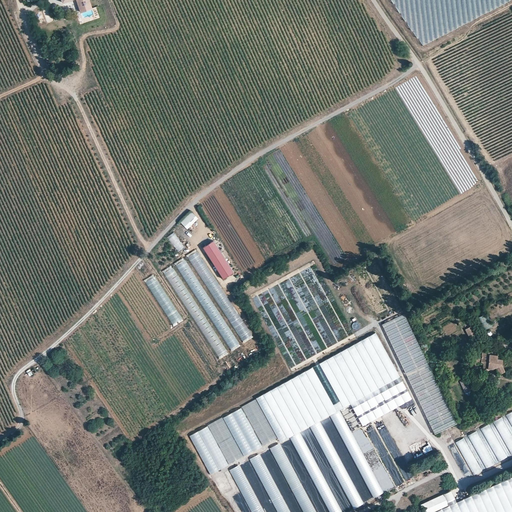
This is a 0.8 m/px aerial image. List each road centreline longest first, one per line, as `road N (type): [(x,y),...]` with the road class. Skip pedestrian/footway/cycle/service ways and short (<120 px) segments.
road 1 (track): [(0,440),(20,422),(14,379),(186,208),(248,161),(418,65)]
road 2 (unclassified): [(511,224),(375,0)]
road 3 (unknown): [(511,411),(453,434),(422,375)]
